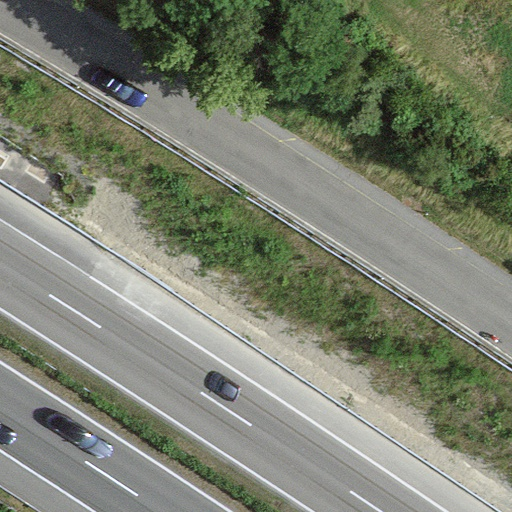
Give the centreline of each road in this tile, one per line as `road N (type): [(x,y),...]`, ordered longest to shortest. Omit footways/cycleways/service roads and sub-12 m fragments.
road 1 (tertiary): [(0,16),(265,173),(511,343)]
road 2 (motorway): [(386,511),(0,261)]
road 3 (motorway): [(0,409),(156,511)]
